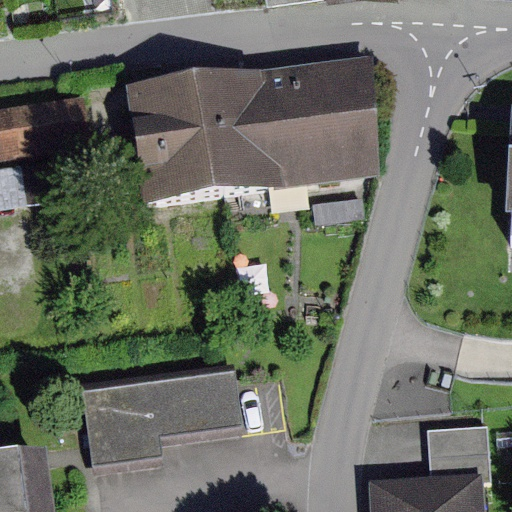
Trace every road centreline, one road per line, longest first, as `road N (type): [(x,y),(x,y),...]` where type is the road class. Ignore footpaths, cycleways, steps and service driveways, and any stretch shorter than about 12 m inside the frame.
road 1 (residential): [(442,42),(338,443),(335,511)]
road 2 (residential): [(0,64),(372,24),(442,42)]
